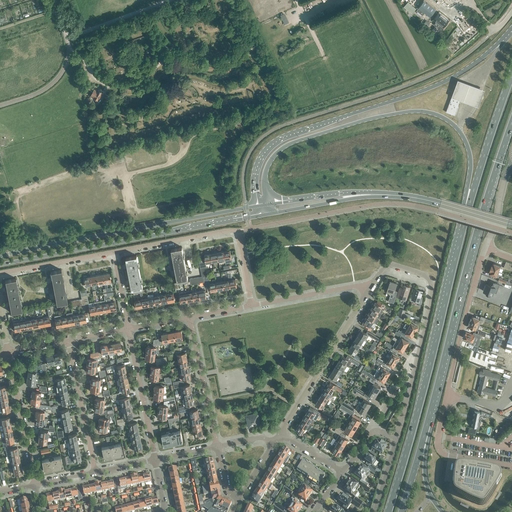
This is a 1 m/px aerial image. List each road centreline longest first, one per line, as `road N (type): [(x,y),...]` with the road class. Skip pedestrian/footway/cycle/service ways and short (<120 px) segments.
road 1 (primary): [(268,204),(265,172),(283,147),(420,111),(447,119),(467,148),(463,227)]
road 2 (primary): [(511,26),(448,79),(269,146),(255,171),(258,205)]
road 3 (primary): [(426,424),(511,122)]
road 4 (primary): [(463,227),(387,511)]
road 5 (unclassified): [(511,466),(448,456),(437,446),(484,248)]
road 6 (secondary): [(0,265),(265,214)]
road 7 (secondary): [(258,205),(0,256)]
road 8 (residential): [(396,439),(430,282),(385,265)]
road 9 (residential): [(280,433),(368,288)]
road 10 (primary): [(511,74),(463,227)]
road 11 (secondary): [(511,225),(414,197),(367,194)]
road 12 (unclassified): [(0,105),(46,89),(64,67),(68,45),(54,0)]
road 13 (residential): [(95,473),(70,340)]
road 14 (residential): [(34,484),(9,351)]
road 15 (residential): [(155,459),(128,328)]
road 16 (residential): [(217,446),(189,317)]
road 17 (residential): [(114,252),(238,230)]
